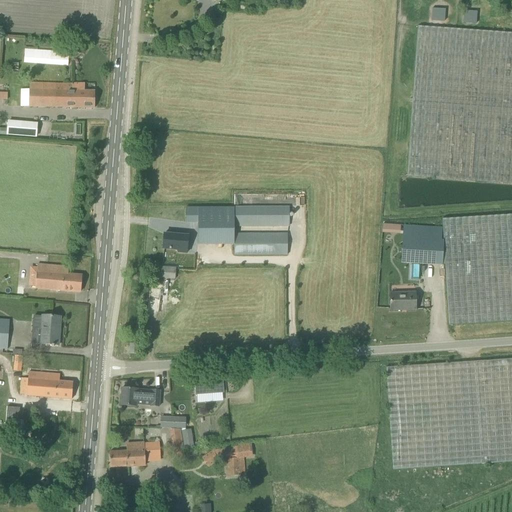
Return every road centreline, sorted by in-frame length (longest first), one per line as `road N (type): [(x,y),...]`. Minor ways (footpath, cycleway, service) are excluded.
road 1 (unclassified): [(96,368),(511,338)]
road 2 (primary): [(96,368),(126,0)]
road 3 (primary): [(84,511),(96,368)]
